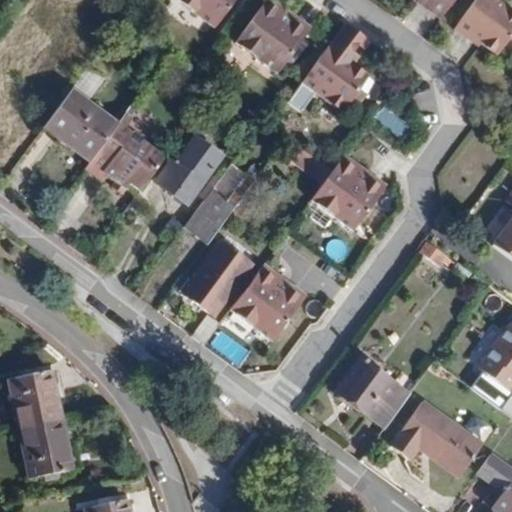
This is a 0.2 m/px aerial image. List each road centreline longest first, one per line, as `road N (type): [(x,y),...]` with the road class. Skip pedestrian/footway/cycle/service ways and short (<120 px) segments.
road 1 (residential): [(273,413),(423,215),(419,174),(450,129),(434,64),(344,0)]
road 2 (residential): [(273,413),(0,212)]
road 3 (residential): [(0,285),(59,325),(128,399),(163,460),(178,511)]
road 4 (residential): [(401,511),(273,413)]
